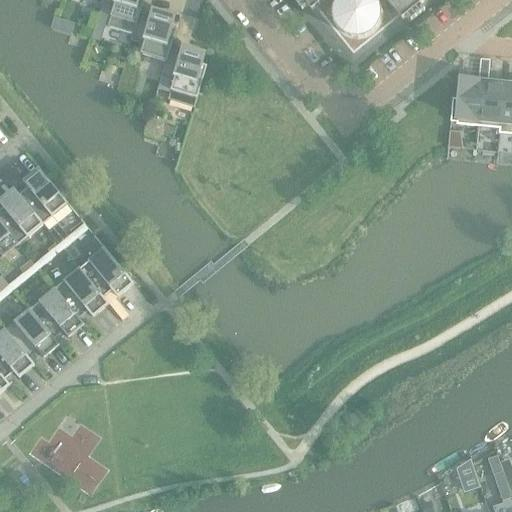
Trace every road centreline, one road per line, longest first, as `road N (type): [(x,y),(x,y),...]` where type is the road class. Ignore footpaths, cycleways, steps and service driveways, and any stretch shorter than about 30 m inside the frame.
road 1 (residential): [(243,0),(346,122),(450,41)]
road 2 (residential): [(0,436),(164,303)]
